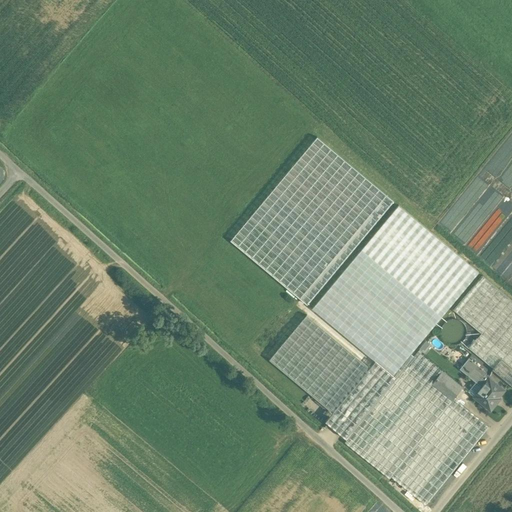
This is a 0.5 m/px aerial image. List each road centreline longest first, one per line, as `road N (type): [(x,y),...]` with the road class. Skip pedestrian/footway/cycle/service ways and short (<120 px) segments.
road 1 (unclassified): [(398,511),(20,177)]
road 2 (unclassified): [(511,414),(433,511)]
